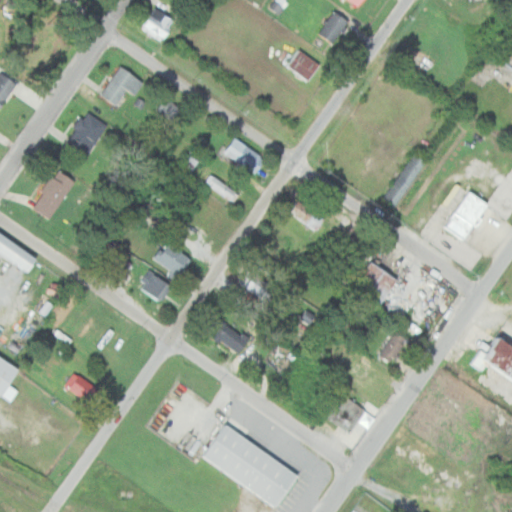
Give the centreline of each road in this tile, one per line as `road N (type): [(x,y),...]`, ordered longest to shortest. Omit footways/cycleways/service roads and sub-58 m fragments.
road 1 (residential): [(47,511),(175,344),(408,0)]
road 2 (residential): [(480,294),(64,0)]
road 3 (residential): [(356,468),(0,226)]
road 4 (residential): [(326,511),(511,248)]
road 5 (residential): [(0,180),(123,0)]
